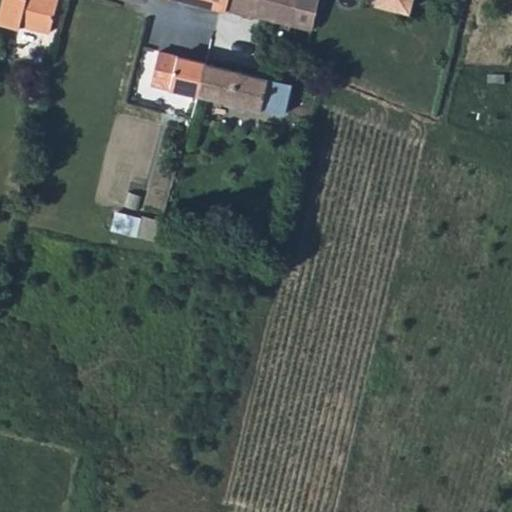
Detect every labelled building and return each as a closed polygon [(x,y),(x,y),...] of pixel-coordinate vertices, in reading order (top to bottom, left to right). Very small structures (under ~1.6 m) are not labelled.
[(3,0),(0,13),(0,24),(17,29),(18,24),(47,31),(55,0),(3,0)] [(191,0),(216,6),(224,8),(225,0),(191,0)] [(225,0),(224,8),(249,15),(249,13),(252,0),(225,0)] [(252,0),(249,13),(269,18),(288,23),(309,29),(316,0),(252,0)] [(374,0),(374,3),(410,13),(413,0),(374,0)] [(280,59),(301,64),(309,29),(288,23),(280,59)] [(169,86),(176,55),(154,50),(146,79),(165,84),(169,86)] [(169,86),(196,92),(203,62),(176,55),(169,86)] [(203,62),(196,92),(229,100),(235,70),(226,67),(203,62)] [(235,70),(229,100),(258,107),(262,90),(274,93),(277,80),(235,70)]
